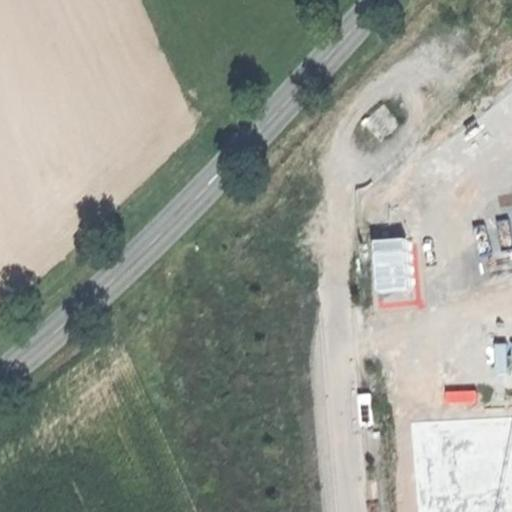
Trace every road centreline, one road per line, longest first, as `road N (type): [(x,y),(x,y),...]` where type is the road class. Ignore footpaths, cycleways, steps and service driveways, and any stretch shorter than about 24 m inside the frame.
road 1 (secondary): [(382,0),(173,228),(0,385)]
road 2 (unclassified): [(433,100),(369,182),(340,257),(336,299),(354,511)]
